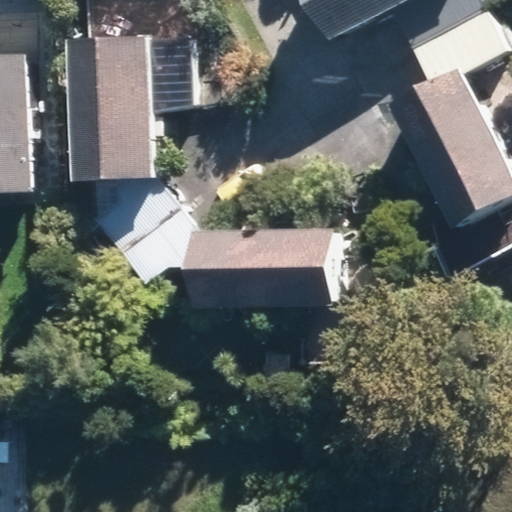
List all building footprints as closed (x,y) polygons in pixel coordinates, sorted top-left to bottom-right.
[(326,0),(347,39),(421,0),(326,0)] [(432,0),(404,15),(419,45),(493,6),(504,0),(432,0)] [(511,50),(511,42),(493,6),(419,45),(442,88),(511,50)] [(160,42),(89,45),(94,182),(166,179),(160,42)] [(0,194),(47,192),(41,57),(0,58),(0,194)] [(511,154),(472,75),(405,109),(467,230),(511,207),(511,154)] [(188,208),(167,182),(131,184),(132,206),(111,223),(134,251),(188,208)] [(206,268),(208,231),(188,208),(134,251),(157,282),(176,267),(206,268)] [(349,233),(210,232),(210,307),(349,308),(349,233)]
